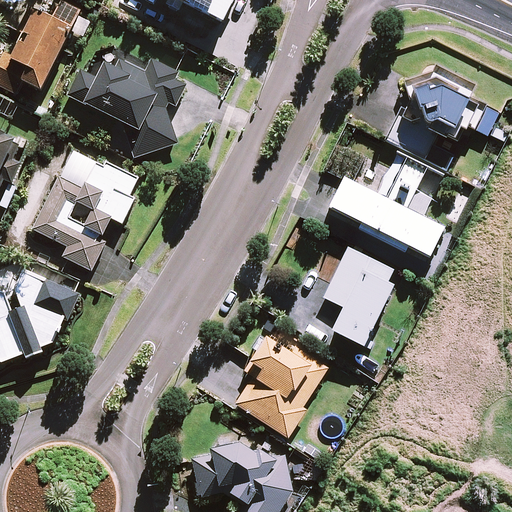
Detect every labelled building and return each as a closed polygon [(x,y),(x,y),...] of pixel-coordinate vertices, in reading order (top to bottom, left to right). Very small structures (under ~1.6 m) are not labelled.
[(176,0),(223,23),(234,0),(176,0)] [(2,53),(0,57),(0,87),(20,97),(27,84),(40,90),(71,28),(28,7),(21,22),(10,16),(6,25),(23,34),(12,58),(2,53)] [(123,123),(134,159),(177,144),(165,110),(168,103),(175,106),(189,79),(153,61),(150,66),(111,46),(96,76),(81,69),(68,96),(123,123)] [(404,87),(411,121),(452,143),(462,125),(486,138),(500,114),(470,98),(475,87),(432,64),(427,74),(407,80),(404,87)] [(44,120),(28,113),(22,129),(38,136),(44,120)] [(0,188),(3,182),(13,186),(24,161),(14,157),(21,142),(0,132),(0,188)] [(100,242),(103,237),(111,219),(122,224),(134,199),(129,197),(137,180),(106,164),(104,168),(72,152),(33,231),(67,247),(62,257),(91,271),(104,244),(100,242)] [(443,229),(422,218),(406,210),(344,179),(330,208),(361,223),(358,229),(405,252),(408,246),(429,257),(443,229)] [(398,273),(348,249),(324,298),(343,308),(332,331),(377,353),(384,338),(370,331),(398,273)] [(11,312),(4,296),(0,293),(0,362),(1,363),(23,355),(26,358),(44,351),(48,341),(55,344),(77,294),(25,271),(15,292),(21,308),(11,312)] [(251,352),(255,354),(244,371),(253,377),(235,405),(288,438),(306,410),(303,408),(324,373),(266,337),(264,341),(259,338),(251,352)] [(292,492),(284,458),(250,452),(238,444),(213,447),(214,456),(193,459),(198,498),(223,494),(228,499),(230,495),(246,505),(241,511),(279,511),(290,495),(292,492)]
